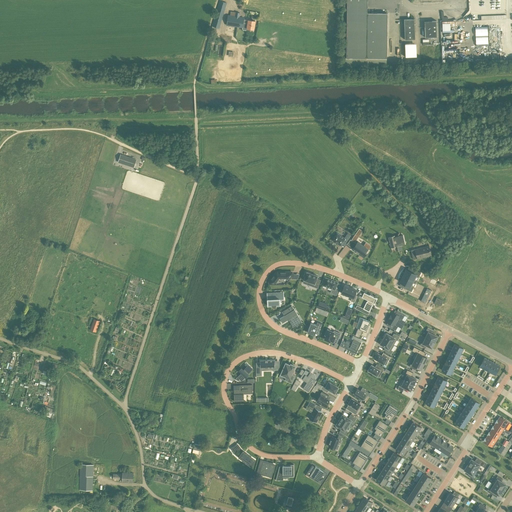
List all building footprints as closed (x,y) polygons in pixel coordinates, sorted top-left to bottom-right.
[(387,58),(387,13),(367,13),(367,0),(346,0),(346,58),(367,58),(387,58)] [(215,18),(221,20),(224,10),(217,8),(215,18)] [(239,16),(240,13),(236,12),(235,16),(228,15),(226,25),(242,28),(244,17),(239,16)] [(405,40),(415,39),(414,19),(404,19),(405,40)] [(254,30),(255,21),(248,20),(247,29),(254,30)] [(425,37),(437,37),(436,21),(432,21),(432,22),(425,22),(425,27),(424,27),(425,37)] [(405,57),(417,57),(416,44),(405,44),(405,57)] [(134,165),(136,160),(121,155),(119,160),(134,165)] [(355,242),(363,231),(359,228),(351,240),(355,242)] [(343,241),(346,243),(351,235),(348,233),(344,238),(337,233),(332,240),(340,245),(343,241)] [(393,243),(394,246),(405,243),(403,235),(395,237),(394,235),(388,237),(389,244),(393,243)] [(364,252),(367,248),(358,241),(352,249),(363,257),(366,253),(364,252)] [(413,259),(417,258),(417,259),(431,255),(429,246),(415,250),(415,249),(411,250),(413,259)] [(403,272),(402,275),(413,280),(416,274),(419,276),(420,273),(413,269),(413,271),(411,270),(410,271),(406,269),(404,273),(403,272)] [(268,282),(270,284),(275,284),(276,284),(285,284),(284,279),(290,279),(292,279),(292,276),(294,274),(292,271),(277,271),(275,272),(268,282)] [(305,277),(304,280),(308,281),(307,284),(318,288),(321,280),(317,279),(318,276),(307,272),(307,273),(306,272),(304,276),(305,277)] [(400,277),(402,278),(400,282),(404,284),(403,285),(405,286),(404,288),(411,291),(413,288),(410,286),(413,280),(402,275),(400,277)] [(332,289),(331,290),(334,291),(333,293),(336,295),(339,289),(339,288),(336,287),(337,283),(338,282),(326,277),(323,285),(332,289)] [(341,293),(352,297),(351,300),(355,302),(357,295),(354,294),(356,289),(344,285),(341,293)] [(427,288),(421,301),(425,303),(432,290),(427,288)] [(279,294),(279,292),(270,293),(270,297),(268,297),(268,299),(267,299),(268,306),(272,305),(272,308),(276,307),(276,305),(280,305),(280,300),(284,300),(283,294),(279,294)] [(369,295),(364,292),(362,297),(368,300),(367,301),(363,308),(361,307),(360,310),(364,312),(365,310),(369,311),(373,304),(372,304),(373,302),(375,303),(377,299),(373,297),(373,296),(370,294),(369,295)] [(284,315),(281,317),(284,322),(289,318),(290,320),(289,321),(293,327),(301,322),(298,316),(296,317),(289,307),(282,311),(284,315)] [(404,315),(397,311),(395,313),(393,312),(390,317),(404,325),(406,322),(402,319),(404,315)] [(462,320),(468,324),(473,315),(467,312),(462,320)] [(474,327),(479,319),(473,315),(468,324),(474,327)] [(358,322),(356,327),(363,330),(366,331),(368,326),(370,321),(360,317),(358,322)] [(388,326),(396,330),(398,326),(402,328),(404,325),(390,317),(387,322),(389,323),(388,326)] [(94,319),(91,327),(97,329),(100,321),(94,319)] [(485,322),(479,319),(474,327),(480,330),(485,322)] [(316,329),(320,330),(322,324),(317,322),(316,325),(311,323),(307,332),(314,335),(316,329)] [(423,336),(435,342),(437,336),(432,334),(434,330),(425,326),(423,330),(426,331),(423,336)] [(330,341),(329,341),(330,340),(333,341),(334,338),(337,340),(340,333),(334,331),(334,332),(327,329),(325,334),(326,335),(324,339),(330,342),(330,341)] [(497,339),(503,343),(508,334),(502,331),(497,339)] [(383,337),(384,337),(383,338),(394,345),(394,344),(397,339),(397,340),(399,337),(394,333),(392,336),(386,333),(386,334),(385,333),(383,337)] [(511,340),(511,336),(508,334),(503,343),(509,346),(511,340)] [(425,348),(427,345),(432,347),(435,342),(423,336),(421,342),(418,340),(416,344),(425,348)] [(392,351),(391,350),(394,345),(383,338),(383,339),(382,339),(380,342),(380,343),(380,344),(386,347),(384,350),(391,354),(392,351)] [(342,340),(340,345),(346,347),(345,349),(349,350),(356,354),(357,349),(358,349),(361,342),(354,339),(351,345),(342,340)] [(454,344),(452,349),(460,353),(463,348),(454,344)] [(423,352),(415,347),(413,351),(415,352),(413,358),(424,363),(427,358),(422,355),(423,352)] [(458,359),(460,353),(452,349),(449,354),(458,359)] [(382,355),(377,353),(374,358),(375,359),(378,362),(379,361),(383,364),(385,360),(387,362),(390,357),(384,353),(383,356),(382,355)] [(449,354),(447,360),(455,364),(458,359),(449,354)] [(489,360),(484,357),(480,366),(485,369),(489,360)] [(416,366),(421,369),(424,363),(413,358),(410,363),(408,361),(406,365),(414,370),(416,366)] [(257,363),(257,373),(262,373),(262,367),(266,367),(266,369),(277,369),(277,361),(276,361),(276,360),(268,360),(261,360),(261,363),(257,363)] [(453,369),(455,364),(447,360),(444,365),(453,369)] [(489,360),(485,369),(490,371),(494,363),(489,360)] [(284,379),(292,382),(295,375),(292,374),(295,366),(291,364),(290,365),(286,363),(281,374),(286,376),(284,379)] [(490,371),(495,374),(500,366),(494,363),(490,371)] [(368,370),(378,376),(381,371),(383,371),(384,369),(378,365),(376,368),(375,367),(371,364),(368,370)] [(450,374),(453,369),(444,365),(441,370),(450,374)] [(240,373),(237,377),(241,381),(251,371),(247,367),(244,370),(242,368),(238,371),(240,373)] [(402,379),(413,384),(416,379),(411,376),(413,373),(404,369),(402,372),(405,374),(402,379)] [(305,371),(300,378),(309,384),(305,391),(308,394),(316,382),(313,379),(314,377),(305,371)] [(447,381),(438,376),(436,382),(444,386),(447,381)] [(413,384),(402,379),(400,378),(397,383),(395,386),(404,391),(406,387),(411,390),(413,384)] [(325,387),(322,385),(320,388),(327,392),(329,390),(335,393),(335,392),(336,392),(338,389),(337,388),(338,387),(328,381),(325,387)] [(436,382),(433,387),(442,391),(444,386),(436,382)] [(239,390),(234,390),(234,401),(242,401),(242,394),(252,394),(252,384),(239,385),(239,390)] [(431,392),(439,396),(442,391),(433,387),(431,392)] [(356,389),(354,392),(354,393),(354,394),(364,400),(367,396),(369,396),(370,393),(365,390),(364,393),(357,389),(356,389)] [(321,391),(319,396),(319,397),(317,401),(326,407),(328,403),(328,402),(329,400),(327,398),(329,395),(321,391)] [(431,392),(428,397),(437,401),(439,396),(431,392)] [(434,407),(437,401),(428,397),(425,402),(434,407)] [(350,411),(355,414),(361,404),(351,398),(348,403),(349,404),(352,406),(350,411)] [(468,403),(476,408),(479,403),(471,398),(468,403)] [(316,422),(322,411),(317,409),(319,406),(313,402),(309,410),(312,412),(309,418),(316,422)] [(468,403),(465,408),(473,413),(476,408),(468,403)] [(399,410),(390,404),(384,413),(386,414),(384,417),(391,421),(393,418),(392,418),(394,415),(396,413),(399,410)] [(377,409),(373,406),(369,412),(373,415),(377,409)] [(473,413),(465,408),(462,412),(470,418),(473,413)] [(50,418),(52,413),(46,410),(43,415),(50,418)] [(458,417),(467,422),(470,418),(462,412),(458,417)] [(352,420),(354,422),(356,418),(350,415),(348,418),(342,414),(339,419),(349,426),(352,420)] [(505,429),(509,423),(500,416),(497,420),(495,422),(504,428),(505,429)] [(467,422),(458,417),(455,422),(463,427),(467,422)] [(345,435),(347,432),(345,431),(349,426),(339,419),(335,425),(341,429),(340,432),(345,435)] [(376,429),(374,432),(381,437),(383,434),(382,434),(384,431),(386,429),(389,425),(380,420),(374,428),(376,429)] [(278,421),(277,425),(290,430),(292,426),(278,421)] [(413,422),(410,426),(419,432),(422,427),(413,422)] [(495,422),(495,423),(493,426),(491,428),(500,434),(504,428),(495,422)] [(416,436),(415,436),(417,431),(418,432),(419,432),(410,426),(407,431),(416,436)] [(491,428),(491,429),(489,432),(487,434),(496,440),(500,434),(491,428)] [(404,435),(413,441),(416,436),(407,431),(404,435)] [(496,440),(487,434),(487,435),(488,435),(485,438),(483,441),(493,447),(497,441),(496,440)] [(337,438),(332,436),(328,446),(337,450),(339,445),(337,444),(339,439),(341,440),(342,437),(339,435),(337,438)] [(410,446),(413,441),(404,435),(401,440),(410,446)] [(441,439),(435,435),(429,444),(435,448),(441,439)] [(362,447),(371,453),(373,450),(372,449),(374,446),(376,445),(378,441),(370,436),(362,447)] [(441,439),(435,448),(441,452),(447,443),(441,439)] [(357,449),(359,446),(351,440),(349,444),(357,449)] [(408,450),(407,450),(410,446),(401,440),(398,445),(408,451),(408,450)] [(448,455),(453,447),(447,443),(441,452),(448,455)] [(395,449),(405,455),(408,451),(398,445),(395,449)] [(239,455),(250,464),(254,459),(243,450),(239,455)] [(353,462),(361,468),(363,465),(362,465),(364,462),(366,460),(369,457),(360,451),(353,462)] [(399,462),(402,457),(394,452),(391,456),(399,462)] [(399,462),(391,456),(388,461),(396,467),(399,462)] [(481,465),(484,467),(486,464),(477,458),(474,461),(471,459),(468,464),(477,470),(481,465)] [(271,476),(274,464),(263,461),(259,473),(260,473),(271,476)] [(385,466),(393,471),(396,467),(388,461),(385,466)] [(93,476),(94,462),(82,462),(81,475),(80,475),(79,489),(93,490),(93,476)] [(278,480),(278,476),(294,476),(294,464),(286,464),(286,465),(283,465),(283,471),(278,471),(276,480),(278,480)] [(464,470),(469,473),(467,475),(472,479),(474,476),(477,470),(468,464),(464,470)] [(312,465),(308,471),(308,472),(308,471),(311,473),(309,476),(321,483),(324,478),(321,476),(324,472),(315,466),(315,467),(312,465)] [(385,466),(382,470),(390,476),(393,471),(385,466)] [(388,480),(390,476),(382,470),(379,475),(389,481),(388,480)] [(122,472),(118,471),(118,475),(114,475),(114,483),(118,483),(118,478),(122,478),(122,482),(132,482),(133,474),(122,473),(122,472)] [(419,477),(428,482),(431,478),(423,472),(419,477)] [(376,480),(386,486),(389,481),(379,475),(376,480)] [(492,483),(502,490),(506,484),(501,481),(502,479),(497,476),(496,478),(493,483),(492,483)] [(417,481),(425,487),(428,482),(419,477),(417,481)] [(414,486),(422,492),(425,487),(417,481),(414,486)] [(502,490),(492,483),(487,491),(492,495),(494,492),(499,495),(502,490)] [(411,491),(419,496),(422,492),(414,486),(411,491)] [(419,496),(411,491),(412,491),(409,496),(408,495),(416,501),(419,496)] [(450,492),(447,497),(455,502),(458,498),(457,497),(459,494),(454,491),(452,494),(450,492)] [(405,500),(413,505),(416,501),(408,495),(405,500)] [(361,501),(369,507),(373,503),(364,497),(361,501)] [(447,497),(444,501),(452,507),(455,502),(447,497)] [(369,507),(361,501),(358,506),(366,511),(369,507)] [(475,511),(487,511),(485,510),(486,507),(480,503),(478,506),(475,511)]
